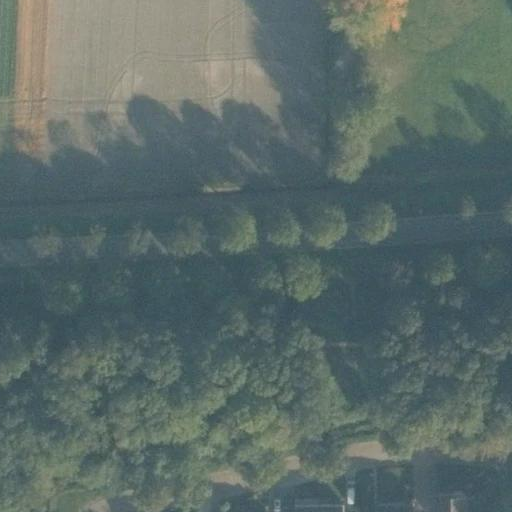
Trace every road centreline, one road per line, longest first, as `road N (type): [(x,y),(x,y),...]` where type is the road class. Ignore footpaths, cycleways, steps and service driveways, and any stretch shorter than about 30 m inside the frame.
road 1 (primary): [(0,251),(511,220)]
road 2 (residential): [(511,456),(430,446),(382,450),(92,511)]
